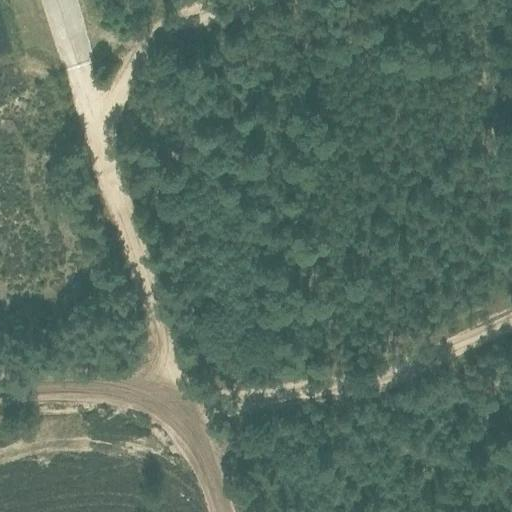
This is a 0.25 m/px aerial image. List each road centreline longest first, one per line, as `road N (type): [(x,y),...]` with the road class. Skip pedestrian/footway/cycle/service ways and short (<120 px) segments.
road 1 (track): [(0,381),(279,394),(511,322)]
road 2 (unknown): [(76,52),(203,0)]
